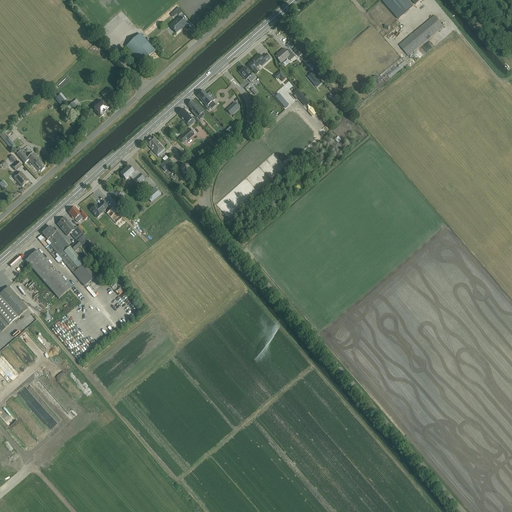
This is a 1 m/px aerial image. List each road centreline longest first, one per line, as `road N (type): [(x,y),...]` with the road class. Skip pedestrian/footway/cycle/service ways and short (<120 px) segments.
road 1 (unclassified): [(463,511),(213,218),(208,179),(241,140),(249,107),(218,65)]
road 2 (primary): [(0,260),(218,65)]
road 3 (unclassified): [(0,217),(146,87)]
road 4 (unclassified): [(146,87),(247,0)]
